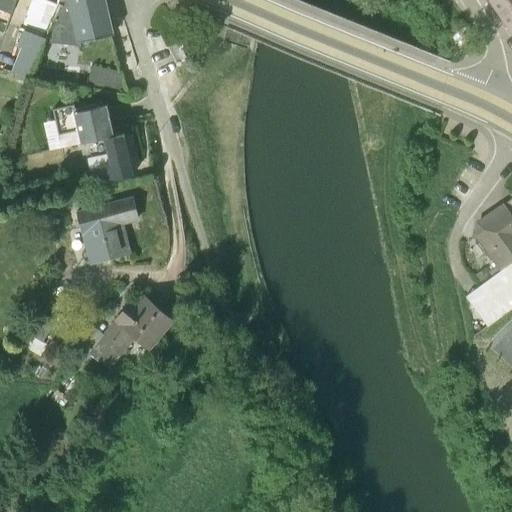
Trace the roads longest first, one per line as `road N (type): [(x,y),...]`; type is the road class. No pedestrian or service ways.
road 1 (residential): [(130,0),(227,323),(281,386)]
road 2 (tertiary): [(477,101),(226,0)]
road 3 (residential): [(468,287),(451,243),(511,145)]
